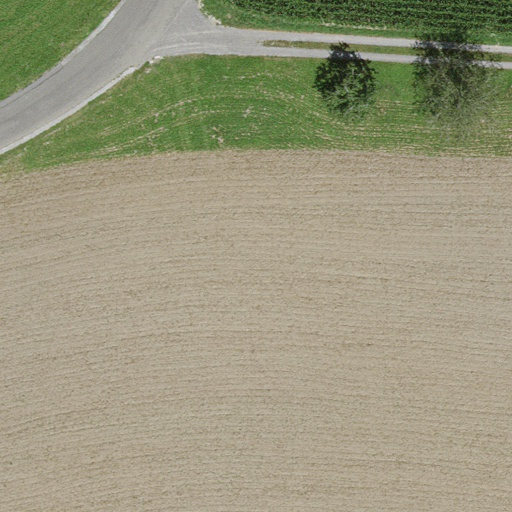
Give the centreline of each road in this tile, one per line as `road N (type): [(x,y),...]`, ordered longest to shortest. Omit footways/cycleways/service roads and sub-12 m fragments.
road 1 (track): [(511,55),(142,36)]
road 2 (unclassified): [(142,36),(0,125)]
